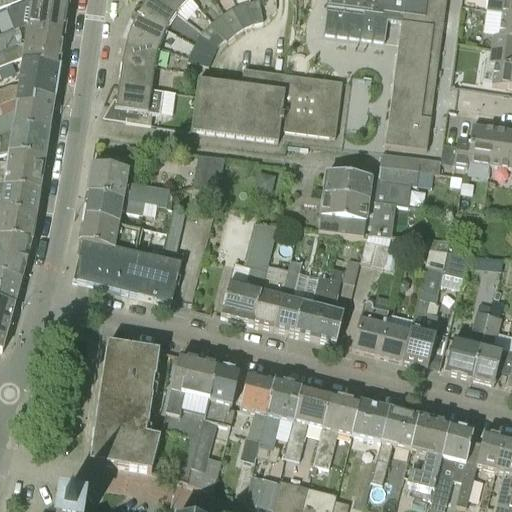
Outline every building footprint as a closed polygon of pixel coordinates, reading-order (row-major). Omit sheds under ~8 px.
[(31,2),(33,2),(69,6),(69,0),(0,0),(0,9),(25,0),(31,0),(32,1),(31,1),(31,2)] [(166,32),(176,16),(155,0),(148,0),(137,18),(166,33),(166,32)] [(155,0),(176,16),(190,2),(188,0),(155,0)] [(327,0),(326,10),(383,18),(383,14),(402,17),(385,148),(427,154),(446,0),(327,0)] [(511,0),(487,0),(486,15),(511,19),(511,0)] [(69,6),(33,2),(31,2),(30,2),(6,12),(13,32),(0,37),(29,27),(28,33),(64,38),(69,6)] [(245,7),(252,28),(263,25),(259,3),(245,7)] [(243,32),(252,28),(245,7),(232,11),(231,12),(242,32),(243,32)] [(235,37),(242,32),(231,12),(220,19),(219,19),(234,38),(235,37)] [(491,52),(511,55),(511,19),(486,15),(483,36),(493,38),(491,52)] [(158,51),(166,33),(137,18),(137,19),(127,42),(158,51)] [(227,45),(234,38),(219,19),(209,28),(208,28),(224,43),(225,43),(227,45)] [(0,69),(22,61),(22,64),(59,70),(64,38),(28,33),(29,27),(0,37),(0,69)] [(217,51),(224,43),(208,28),(199,38),(199,39),(217,51)] [(193,52),(213,61),(217,51),(199,39),(193,52)] [(154,71),(158,51),(127,42),(121,66),(154,71)] [(213,61),(193,52),(187,65),(208,70),(213,61)] [(511,55),(491,52),(489,65),(495,66),(491,89),(511,92),(511,55)] [(32,110),(33,101),(54,104),(59,70),(22,64),(18,86),(0,93),(0,109),(17,103),(16,108),(32,110)] [(153,72),(154,71),(121,66),(118,89),(163,95),(151,93),(153,72)] [(335,143),(342,87),(243,73),(241,90),(198,84),(192,135),(277,147),(279,135),(335,143)] [(160,117),(163,95),(118,89),(115,113),(127,114),(125,126),(151,130),(153,116),(160,117)] [(0,136),(13,130),(49,136),(54,104),(33,101),(32,110),(16,108),(15,111),(0,119),(0,136)] [(8,158),(44,164),(49,136),(13,130),(0,136),(0,157),(7,156),(7,159),(8,158)] [(468,167),(489,170),(495,133),(472,130),(470,144),(457,142),(456,150),(443,148),(440,164),(440,169),(453,170),(467,172),(468,167)] [(511,178),(511,135),(495,133),(489,170),(511,173),(511,179),(511,178)] [(440,169),(440,164),(381,157),(381,158),(380,169),(418,174),(439,177),(440,169)] [(0,191),(4,190),(39,196),(44,164),(8,158),(7,159),(6,166),(0,165),(0,191)] [(208,204),(216,205),(224,163),(198,159),(192,192),(203,194),(202,196),(210,197),(208,204)] [(164,210),(167,210),(169,194),(125,188),(127,174),(91,169),(87,198),(144,207),(157,209),(156,210),(164,211),(164,210)] [(418,181),(418,174),(380,169),(378,184),(326,177),(323,200),(408,210),(411,189),(416,190),(418,181)] [(0,209),(0,215),(35,221),(39,196),(4,190),(0,191),(0,202),(1,202),(0,209)] [(142,219),(144,207),(87,198),(83,221),(138,231),(120,226),(122,214),(125,214),(126,216),(142,219)] [(408,211),(408,210),(323,200),(318,238),(365,244),(366,241),(389,245),(390,242),(391,242),(395,209),(408,211)] [(77,244),(85,204),(75,202),(67,242),(77,244)] [(0,241),(31,246),(35,221),(0,215),(0,241)] [(172,255),(181,217),(173,215),(163,253),(172,255)] [(143,232),(138,231),(83,221),(78,244),(135,258),(139,245),(143,232)] [(220,322),(252,330),(261,295),(267,270),(277,231),(253,227),(243,269),(250,271),(246,284),(249,285),(247,292),(229,287),(220,322)] [(425,253),(429,254),(446,255),(448,244),(427,242),(405,239),(403,250),(425,253)] [(0,273),(22,279),(31,246),(0,241),(0,273)] [(360,266),(371,269),(377,247),(388,249),(389,245),(366,241),(365,244),(360,266)] [(175,290),(178,280),(180,269),(135,258),(78,244),(78,247),(81,247),(77,264),(83,266),(85,266),(83,273),(78,273),(82,276),(81,282),(80,282),(78,282),(77,286),(155,306),(155,301),(172,300),(175,290)] [(377,247),(371,269),(383,272),(388,249),(377,247)] [(427,374),(427,372),(439,375),(448,340),(436,337),(435,340),(433,339),(438,320),(434,319),(437,307),(436,307),(442,277),(463,282),(465,271),(469,259),(446,255),(429,254),(425,271),(422,288),(411,331),(410,334),(409,334),(401,367),(427,374)] [(469,259),(465,271),(472,272),(476,260),(469,259)] [(252,330),(272,335),(288,275),(290,264),(288,274),(277,271),(277,272),(267,270),(261,295),(252,330)] [(272,335),(293,340),(301,307),(302,308),(308,279),(299,277),(301,267),(290,264),(288,275),(272,335)] [(330,282),(314,345),(335,351),(344,316),(331,313),(332,309),(334,310),(343,275),(341,274),(331,272),(329,282),(330,282)] [(0,305),(14,309),(22,279),(0,273),(0,305)] [(293,340),(314,345),(330,282),(329,282),(319,280),(318,282),(308,279),(302,308),(301,307),(293,340)] [(0,305),(0,355),(2,356),(14,309),(0,305)] [(362,309),(351,355),(376,361),(384,328),(385,328),(388,315),(372,311),(373,309),(372,308),(372,307),(371,306),(370,305),(368,305),(367,305),(366,305),(365,306),(362,309)] [(503,378),(510,377),(511,371),(511,340),(498,337),(502,322),(499,321),(501,314),(490,311),(488,317),(471,385),(493,390),(496,376),(503,378)] [(444,378),(471,385),(488,317),(476,314),(471,334),(472,335),(468,349),(452,345),(450,354),(446,353),(445,359),(448,360),(444,378)] [(376,361),(401,367),(409,334),(385,328),(384,328),(376,361)] [(158,382),(155,381),(159,356),(107,348),(98,403),(151,411),(153,399),(156,400),(158,382)] [(173,484),(189,489),(216,370),(179,361),(161,434),(186,441),(173,484)] [(230,410),(231,410),(240,376),(216,370),(189,489),(213,497),(221,464),(207,461),(218,418),(224,419),(230,410)] [(256,461),(274,385),(247,378),(239,413),(254,417),(252,420),(247,440),(246,440),(240,463),(255,467),(256,461)] [(280,424),(292,427),(293,427),(301,392),(274,385),(256,461),(269,464),(272,454),(273,450),(280,424)] [(308,429),(322,432),(322,433),(330,399),(301,392),(293,427),(292,427),(284,461),(299,465),(308,429)] [(337,436),(351,440),(360,407),(330,399),(322,433),(322,432),(312,469),(328,473),(337,436)] [(94,430),(150,439),(151,430),(148,429),(151,411),(98,403),(94,430)] [(373,445),(381,447),(389,414),(360,407),(351,440),(373,445)] [(382,489),(392,450),(410,455),(418,421),(389,414),(381,447),(370,486),(382,489)] [(406,488),(408,488),(433,495),(449,429),(418,421),(410,455),(425,458),(421,477),(410,474),(406,488)] [(465,468),(469,451),(473,435),(449,429),(433,495),(431,506),(446,510),(457,466),(465,468)] [(160,440),(150,439),(94,430),(89,466),(151,476),(160,440)] [(476,471),(496,476),(504,443),(483,438),(479,454),(469,451),(465,468),(466,468),(455,509),(466,511),(476,471)] [(508,511),(509,509),(510,509),(511,498),(511,444),(504,443),(496,476),(507,479),(506,481),(503,480),(496,506),(497,507),(495,511),(508,511)] [(272,454),(269,464),(276,466),(279,452),(273,450),(272,454)] [(245,506),(256,509),(263,482),(251,479),(245,506)] [(303,511),(308,492),(280,484),(272,511),(303,511)] [(303,511),(333,511),(336,504),(337,499),(308,492),(303,511)]
